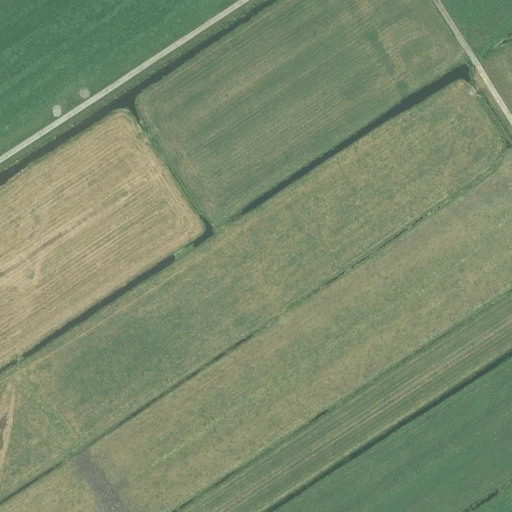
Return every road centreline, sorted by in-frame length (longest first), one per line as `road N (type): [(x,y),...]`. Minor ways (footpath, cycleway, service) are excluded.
road 1 (track): [(0,160),(244,0)]
road 2 (track): [(434,0),(511,121)]
